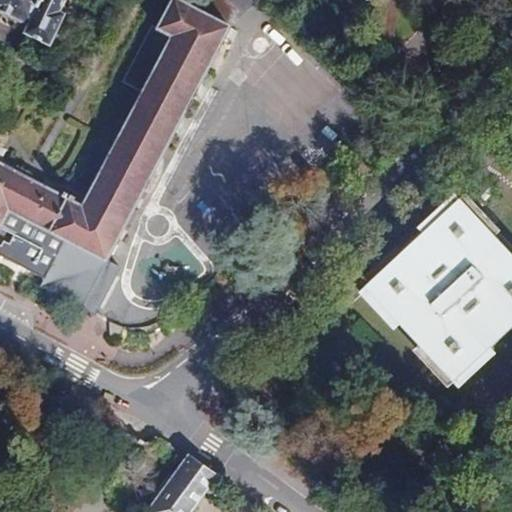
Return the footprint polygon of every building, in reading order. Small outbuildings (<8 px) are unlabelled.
[(0,0),(0,11),(30,25),(26,34),(29,36),(50,46),(65,15),(60,13),(66,0),(0,0)] [(229,28),(186,5),(176,0),(174,0),(159,30),(152,26),(122,82),(144,93),(83,208),(0,164),(0,255),(44,279),(41,286),(95,315),(120,268),(106,261),(229,28)] [(376,103),(394,85),(375,66),(357,84),(376,103)] [(490,347),(510,328),(511,329),(511,256),(494,237),(499,232),(465,196),(460,201),(454,194),(417,228),(423,235),(403,254),(398,248),(362,283),(367,289),(361,293),(395,330),(401,325),(419,345),(414,350),(448,387),(453,381),(459,387),(495,353),(490,347)] [(121,334),(126,333),(132,334),(140,334),(148,333),(163,326),(161,321),(150,326),(139,328),(123,326),(121,334)] [(189,511),(215,476),(189,457),(149,511),(189,511)]
